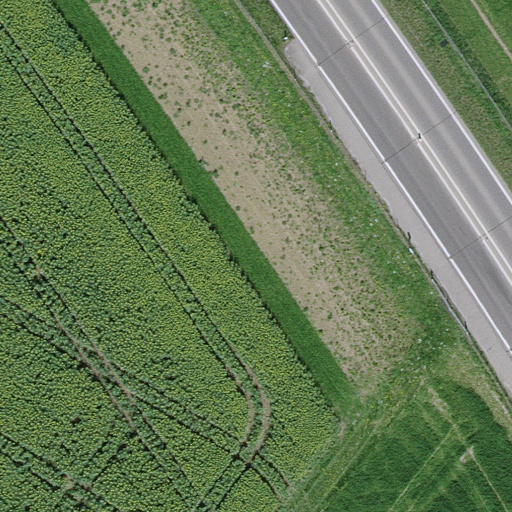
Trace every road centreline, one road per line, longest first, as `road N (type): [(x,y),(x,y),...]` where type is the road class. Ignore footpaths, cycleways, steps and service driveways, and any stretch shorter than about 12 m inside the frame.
road 1 (trunk): [(319,0),(511,288)]
road 2 (track): [(397,326),(262,511)]
